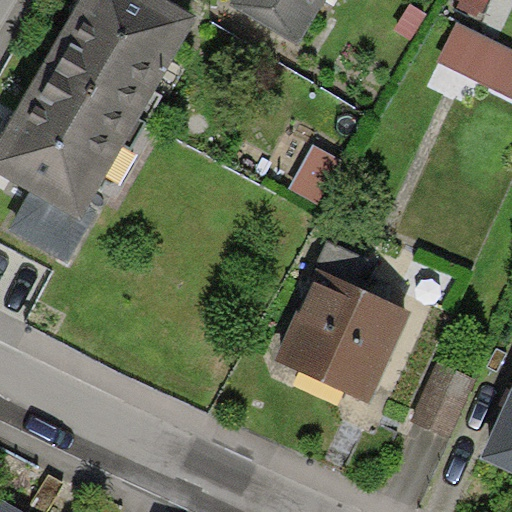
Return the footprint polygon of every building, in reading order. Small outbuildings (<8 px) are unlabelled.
[(150,0),(90,0),(52,67),(151,124),(168,95),(150,85),(187,21),(150,0)] [(236,0),(236,2),(301,40),(323,0),(236,0)] [(511,50),(464,24),(445,58),(485,79),(488,73),(511,86),(511,50)] [(0,156),(0,163),(41,188),(18,227),(68,256),(95,211),(86,206),(120,146),(135,155),(151,124),(52,67),(0,156)] [(366,266),(333,251),(284,359),(371,398),(409,314),(355,290),(366,266)] [(478,383),(444,366),(419,416),(453,433),(478,383)] [(511,393),(504,408),(511,412),(511,417),(494,451),(511,461),(511,393)] [(0,511),(26,511),(0,497),(0,511)]
